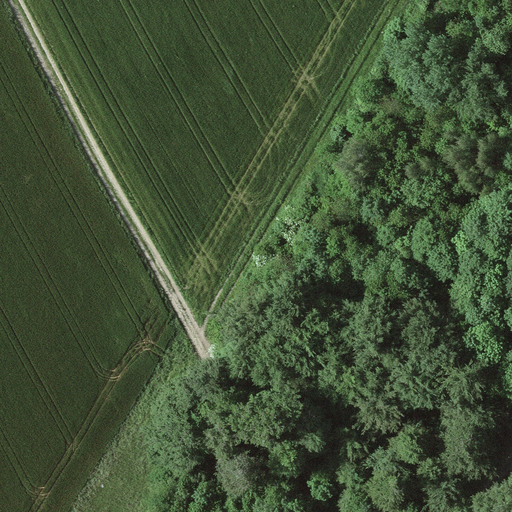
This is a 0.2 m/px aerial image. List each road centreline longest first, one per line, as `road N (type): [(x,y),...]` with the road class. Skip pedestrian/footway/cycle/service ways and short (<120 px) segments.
road 1 (track): [(511,288),(511,442),(297,413),(224,382),(14,0)]
road 2 (track): [(224,382),(318,511)]
